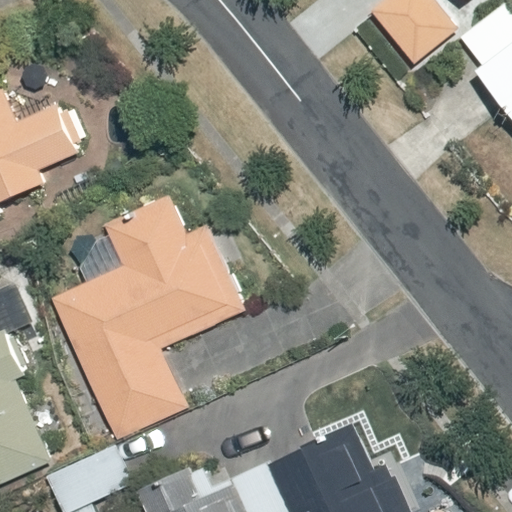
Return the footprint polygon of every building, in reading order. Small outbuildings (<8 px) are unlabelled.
[(475,16),(463,0),(378,0),(374,3),(416,60),(475,16)] [(511,51),(492,66),(511,91),(511,51)] [(0,221),(12,217),(7,204),(53,185),(47,169),(86,153),(66,104),(26,121),(11,85),(0,89),(0,221)] [(194,233),(176,193),(111,223),(130,265),(58,297),(122,439),(192,407),(165,347),(250,309),(212,225),(194,233)] [(0,485),(60,460),(25,380),(36,375),(14,326),(0,331),(0,485)] [(418,511),(392,452),(378,458),(364,424),(219,487),(211,469),(199,475),(195,468),(144,490),(154,511),(418,511)] [(138,481),(120,440),(54,469),(72,511),(95,511),(91,502),(138,481)]
